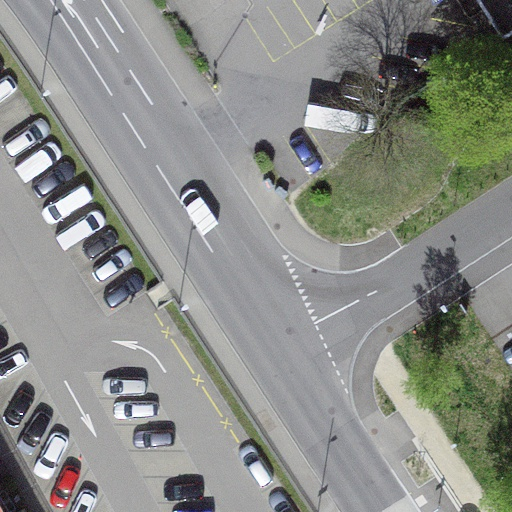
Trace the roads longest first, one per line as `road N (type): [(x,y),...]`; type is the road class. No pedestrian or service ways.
road 1 (residential): [(49,0),(279,361)]
road 2 (residential): [(511,209),(279,361)]
road 3 (residential): [(279,361),(378,511)]
